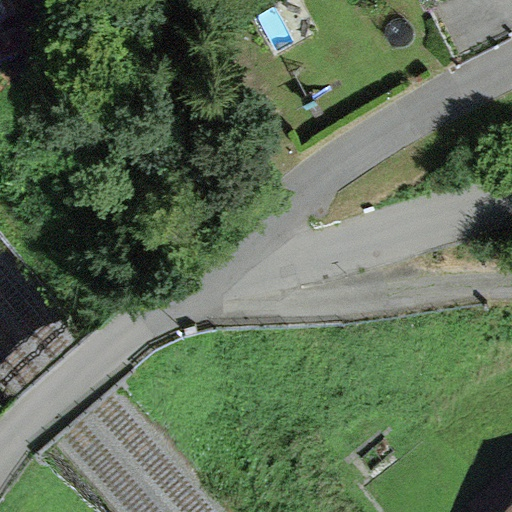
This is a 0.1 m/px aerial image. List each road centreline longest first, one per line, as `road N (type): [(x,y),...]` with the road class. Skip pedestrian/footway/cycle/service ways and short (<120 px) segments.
road 1 (residential): [(184,285),(289,198),(437,100),(511,66)]
road 2 (residential): [(511,199),(184,285)]
road 3 (residential): [(0,449),(184,285)]
